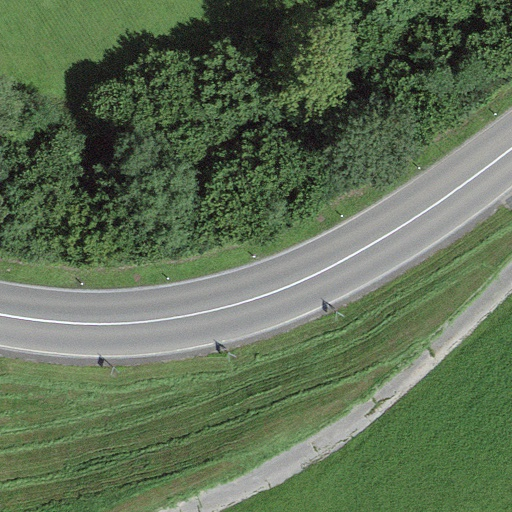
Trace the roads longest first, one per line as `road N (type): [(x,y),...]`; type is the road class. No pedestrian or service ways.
road 1 (tertiary): [(0,317),(140,326),(274,298),(511,151)]
road 2 (track): [(193,511),(334,439),(511,279)]
